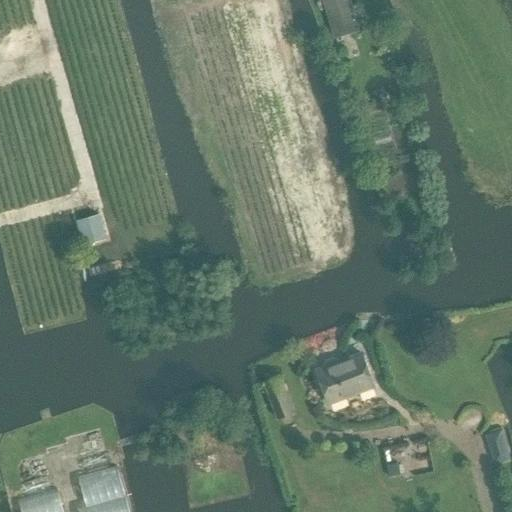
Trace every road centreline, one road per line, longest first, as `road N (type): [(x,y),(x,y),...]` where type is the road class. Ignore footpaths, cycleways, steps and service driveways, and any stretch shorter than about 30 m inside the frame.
road 1 (track): [(96,212),(36,0)]
road 2 (track): [(0,217),(150,179)]
